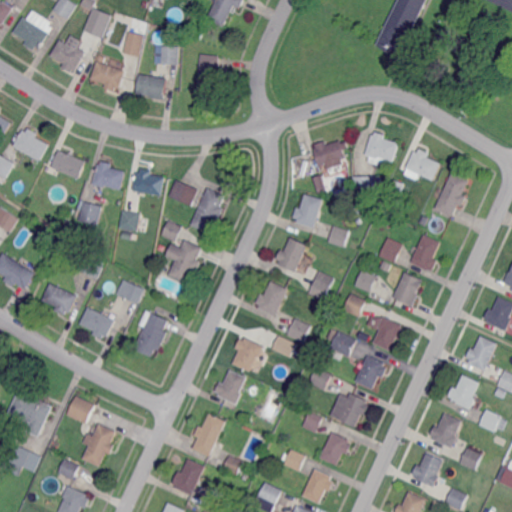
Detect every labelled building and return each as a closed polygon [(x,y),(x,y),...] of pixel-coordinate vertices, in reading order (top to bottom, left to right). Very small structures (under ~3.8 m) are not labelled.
[(0,0),(4,2),(6,0),(16,7),(2,28),(0,26),(0,0)] [(68,19),(53,9),(59,0),(69,0),(77,6),(68,19)] [(246,0),(242,8),(236,5),(225,25),(210,17),(218,2),(214,0),(246,0)] [(428,0),(402,56),(378,44),(399,0),(428,0)] [(112,19),(95,12),(98,5),(115,12),(112,19)] [(39,47),(36,45),(33,50),(24,44),(27,40),(14,32),(24,16),(35,24),(42,14),(55,23),(39,47)] [(141,57),(125,53),(130,31),(146,35),(141,57)] [(75,47),(76,45),(87,52),(77,69),(75,68),(72,72),(63,67),(65,63),(52,55),(62,39),(75,47)] [(180,64),(163,63),(164,45),(181,46),(180,64)] [(224,79),(219,79),(218,94),(199,92),(203,54),(222,56),(221,69),(225,69),(224,79)] [(121,89),(117,88),(115,92),(105,88),(107,84),(92,79),(98,61),(127,72),(121,89)] [(165,99),(138,94),(141,73),(169,78),(165,99)] [(0,109),(3,111),(1,114),(13,123),(3,138),(0,136),(0,109)] [(40,132),(38,137),(51,144),(42,160),(15,146),(24,129),(28,131),(30,127),(40,132)] [(396,161),(380,156),(379,158),(367,155),(374,130),(387,134),(386,138),(401,142),(396,161)] [(349,157),(322,167),(315,148),(317,147),(316,144),(327,140),(329,144),(343,139),(349,157)] [(431,152),(430,156),(444,162),(436,180),(421,173),(419,179),(406,173),(416,150),(420,152),(421,148),(431,152)] [(81,178),(53,167),(61,149),(88,160),(81,178)] [(8,178),(0,173),(0,155),(1,154),(17,163),(8,178)] [(113,167),(128,171),(123,189),(107,185),(106,188),(94,185),(99,164),(102,164),(103,161),(114,163),(113,167)] [(152,174),(168,177),(164,196),(134,190),(138,172),(142,172),(142,168),(152,170),(152,174)] [(465,206),(461,204),(455,217),(437,209),(454,172),(471,180),(465,194),(469,196),(465,206)] [(320,194),(314,179),(323,175),(329,190),(320,194)] [(375,193),(356,193),(356,176),(375,175),(375,193)] [(193,205),(171,195),(179,179),(201,190),(193,205)] [(399,198),(389,193),(396,180),(406,185),(399,198)] [(221,221),(217,219),(211,234),(193,226),(210,188),(228,196),(222,207),(226,209),(221,221)] [(317,227),(299,222),(300,218),(296,217),(299,206),(303,208),(307,193),(326,199),(317,227)] [(344,210),(339,208),(342,200),(347,202),(344,210)] [(99,225),(80,220),(85,201),(104,205),(99,225)] [(12,232),(0,223),(0,207),(1,206),(21,218),(12,232)] [(140,232),(121,228),(125,209),(143,213),(140,232)] [(427,224),(421,221),(424,214),(431,217),(427,224)] [(178,240),(165,235),(171,220),(184,226),(178,240)] [(347,246),(331,242),(335,225),(351,230),(347,246)] [(434,272),(413,262),(426,233),(443,241),(436,258),(440,260),(434,272)] [(297,271),(281,264),(283,260),(279,258),(283,249),(287,251),(293,236),(310,244),(297,271)] [(396,263),(381,256),(390,236),(405,243),(396,263)] [(204,248),(199,259),(203,261),(198,271),(195,269),(188,283),(171,275),(178,261),(169,256),(175,243),(184,248),(188,240),(204,248)] [(29,288),(19,282),(17,286),(7,280),(9,276),(0,270),(0,263),(7,252),(35,271),(39,273),(29,288)] [(108,261),(100,278),(78,268),(84,255),(90,258),(91,254),(108,261)] [(371,292),(351,282),(359,267),(378,276),(371,292)] [(326,300),(310,293),(321,270),(336,277),(326,300)] [(413,305),(396,297),(408,271),(425,279),(418,293),(419,293),(413,305)] [(140,304),(119,294),(126,279),(147,288),(140,304)] [(278,316),(261,308),(263,304),(259,302),(263,293),(267,294),(273,281),(290,288),(278,316)] [(73,312),(69,311),(67,315),(58,311),(60,306),(46,300),(54,282),(81,295),(73,312)] [(361,315),(345,308),(353,292),(368,299),(361,315)] [(511,330),(510,329),(508,332),(489,323),(491,321),(487,319),(491,309),(495,311),(501,297),(511,302),(511,330)] [(110,337),(107,335),(105,339),(95,334),(97,330),(83,323),(91,307),(118,320),(110,337)] [(162,350),(158,348),(154,357),(137,348),(148,325),(143,322),(149,309),(171,319),(166,330),(170,332),(162,350)] [(384,316),(385,315),(404,324),(403,327),(407,328),(402,337),(399,336),(392,350),(376,342),(382,329),(369,324),(373,315),(384,316)] [(305,340),(290,334),(297,318),(312,325),(305,340)] [(334,339),(329,337),(333,328),(338,330),(334,339)] [(352,356),(345,353),(343,358),(330,352),(340,330),(359,339),(352,356)] [(292,356),(275,347),(281,334),(299,342),(292,356)] [(488,370),(471,362),(472,359),(468,357),(473,347),(477,349),(484,335),(501,343),(488,370)] [(266,345),(261,358),(258,356),(252,371),(235,363),(241,348),(238,347),(242,337),(246,339),(247,337),(266,345)] [(385,378),(381,376),(375,389),(357,381),(370,354),(388,362),(386,365),(390,367),(385,378)] [(326,391),(311,383),(319,368),(334,375),(326,391)] [(242,392),(245,393),(240,404),(220,395),(222,392),(218,390),(222,381),(225,383),(232,369),(249,376),(242,392)] [(511,390),(500,385),(507,369),(511,371),(511,390)] [(475,398),(477,399),(472,410),(454,401),(455,399),(451,397),(455,387),(459,389),(465,375),(482,383),(475,398)] [(505,399),(496,394),(499,387),(508,392),(505,399)] [(42,438),(30,433),(34,424),(12,414),(23,390),(37,397),(36,399),(56,408),(42,438)] [(369,401),(368,404),(371,406),(367,416),(364,414),(358,428),(333,416),(343,394),(350,397),(352,393),(369,401)] [(97,403),(78,394),(69,414),(89,422),(97,403)] [(319,432),(305,426),(312,410),(325,416),(319,432)] [(504,430),(499,428),(497,432),(482,425),(489,410),(503,416),(502,418),(508,421),(504,430)] [(213,456),(196,449),(201,436),(197,434),(202,424),(206,426),(212,413),(229,421),(213,456)] [(457,435),(460,436),(455,447),(435,438),(436,436),(433,434),(437,424),(442,426),(448,413),(464,420),(457,435)] [(74,428),(66,424),(69,418),(77,423),(74,428)] [(115,445),(119,447),(115,457),(111,455),(105,469),(88,461),(94,448),(88,445),(92,435),(98,438),(104,425),(121,433),(115,445)] [(350,453),(346,451),(340,465),(323,457),(335,431),(352,438),(350,442),(354,443),(350,453)] [(38,473),(26,467),(22,476),(3,467),(15,443),(45,457),(38,473)] [(478,469),(463,462),(470,447),(485,454),(478,469)] [(309,456),(302,472),(287,465),(288,462),(283,460),(286,453),(291,455),(293,450),(309,456)] [(440,474),(443,476),(437,488),(417,478),(418,475),(414,473),(419,463),(423,465),(429,452),(446,460),(440,474)] [(240,475),(226,468),(232,454),(246,460),(240,475)] [(195,495),(178,487),(180,484),(175,483),(181,470),(185,472),(191,458),(209,466),(195,495)] [(77,480),(62,474),(68,459),(83,466),(77,480)] [(511,486),(502,481),(510,466),(511,466),(511,486)] [(333,491),(329,489),(323,503),(306,495),(318,468),(335,475),(333,479),(338,481),(333,491)] [(274,511),(257,504),(268,481),(285,489),(274,511)] [(89,507),(86,506),(83,511),(63,511),(70,496),(67,495),(72,485),(91,493),(89,496),(94,498),(89,507)] [(462,511),(447,504),(455,488),(470,495),(462,511)] [(421,511),(396,511),(400,503),(404,505),(411,491),(428,499),(421,511)] [(206,511),(212,499),(234,510),(233,511),(206,511)] [(439,510),(433,508),(436,501),(442,504),(439,510)] [(187,511),(166,511),(171,502),(188,510),(187,511)] [(295,511),(299,503),(319,511),(295,511)]
